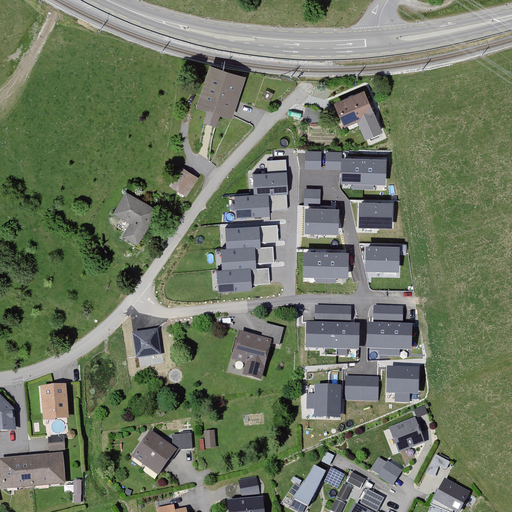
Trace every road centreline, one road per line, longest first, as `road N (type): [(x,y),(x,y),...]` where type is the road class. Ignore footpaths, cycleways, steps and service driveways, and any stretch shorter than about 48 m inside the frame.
road 1 (residential): [(0,377),(36,369),(104,328),(207,189),(306,82)]
road 2 (secondary): [(379,43),(258,45),(102,0)]
road 3 (secondary): [(511,18),(379,43)]
